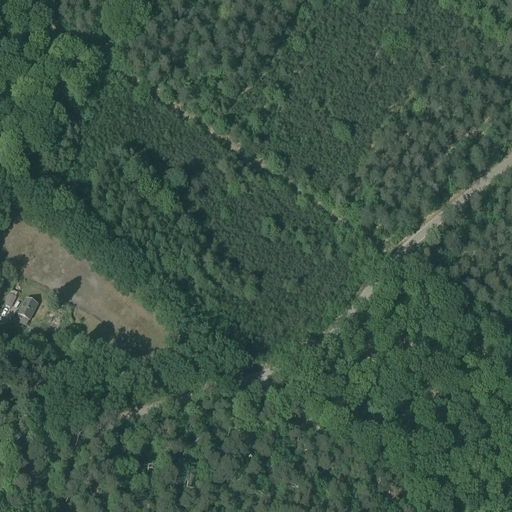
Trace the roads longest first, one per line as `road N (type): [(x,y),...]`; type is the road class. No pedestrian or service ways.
road 1 (unclassified): [(0,469),(306,357),(335,336),(394,259),(511,155)]
road 2 (unknown): [(394,259),(21,0)]
road 3 (track): [(416,511),(261,377)]
road 4 (unknown): [(394,259),(511,332)]
